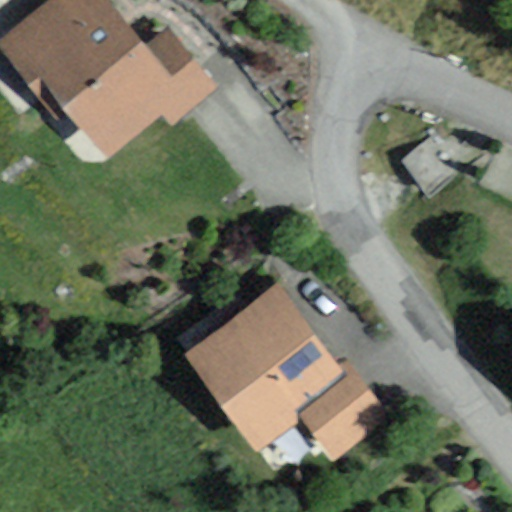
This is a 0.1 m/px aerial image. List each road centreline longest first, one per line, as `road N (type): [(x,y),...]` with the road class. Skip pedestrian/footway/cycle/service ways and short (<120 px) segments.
road 1 (residential): [(511,466),(467,409),(334,193),(327,160),(338,121),(367,83)]
road 2 (residential): [(367,83),(426,82),(511,123)]
